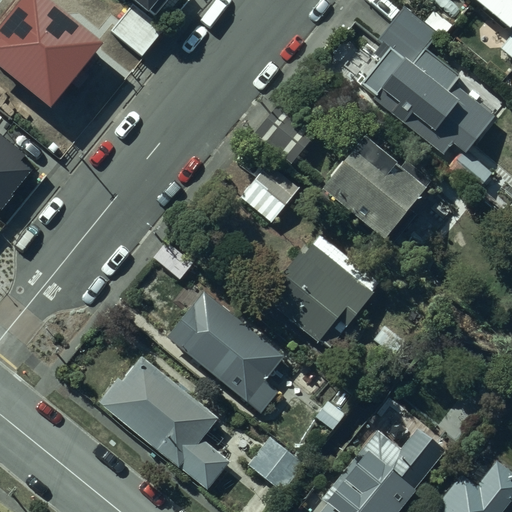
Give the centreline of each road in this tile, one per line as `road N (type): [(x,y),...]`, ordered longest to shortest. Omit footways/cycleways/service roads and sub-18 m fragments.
road 1 (residential): [(0,338),(271,0)]
road 2 (tertiary): [(0,415),(119,511)]
